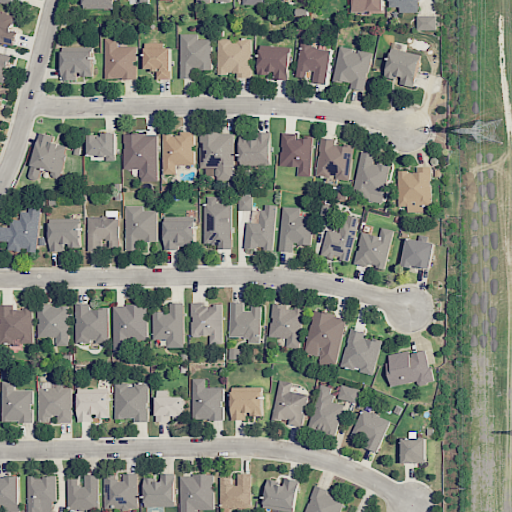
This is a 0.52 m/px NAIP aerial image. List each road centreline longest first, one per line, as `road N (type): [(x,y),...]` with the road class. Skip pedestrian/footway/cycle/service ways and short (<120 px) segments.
road 1 (residential): [(0,449),(263,447),(352,471),(410,506)]
road 2 (residential): [(0,278),(283,278),(409,309)]
road 3 (residential): [(405,127),(276,106),(62,108),(29,101)]
road 4 (residential): [(0,182),(54,0)]
